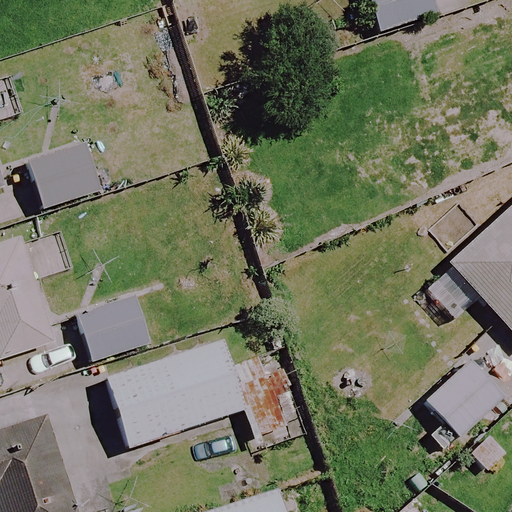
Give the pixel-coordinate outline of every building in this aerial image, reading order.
[(431,21),(424,0),(361,0),(374,39),(431,21)] [(511,124),(511,19),(454,39),(470,86),(484,81),(500,128),(511,124)] [(0,125),(18,120),(7,80),(0,82),(0,125)] [(497,171),(477,120),(409,146),(429,198),(497,171)] [(94,197),(79,152),(23,170),(37,215),(94,197)] [(139,227),(127,188),(95,198),(107,237),(139,227)] [(511,208),(443,270),(511,347),(511,208)] [(60,276),(48,237),(0,252),(0,364),(48,349),(28,286),(60,276)] [(144,348),(128,302),(72,323),(88,368),(144,348)] [(123,455),(238,417),(249,448),(291,434),(265,355),(223,369),(215,347),(99,385),(123,455)] [(499,402),(464,364),(418,406),(453,444),(499,402)] [(65,511),(38,421),(0,432),(0,511),(65,511)] [(276,511),(273,499),(230,511),(276,511)]
